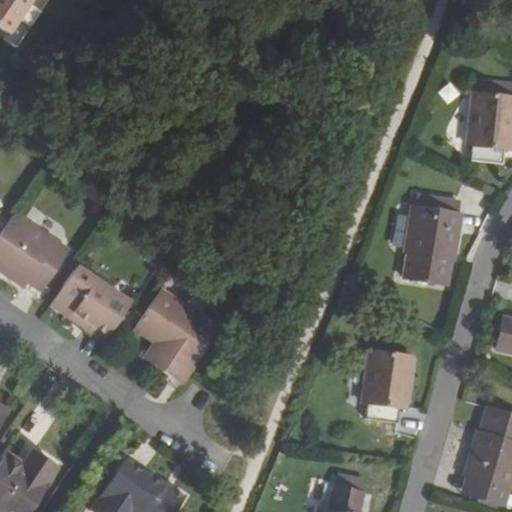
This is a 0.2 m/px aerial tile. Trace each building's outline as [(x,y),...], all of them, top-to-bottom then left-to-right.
[(0,0),(0,22),(10,30),(31,0),(0,0)] [(511,123),(511,98),(511,99),(511,88),(511,84),(474,81),(473,95),(471,95),(467,147),(471,147),(470,163),(503,166),(504,150),(510,151),(511,123)] [(403,279),(445,286),(449,261),(450,252),(454,253),(460,214),(458,214),(443,212),(445,200),(415,195),(414,207),(411,206),(403,253),(407,254),(403,279)] [(445,200),(443,212),(458,214),(460,203),(445,200)] [(17,269),(31,280),(42,287),(69,247),(14,210),(0,232),(0,266),(13,276),(17,269)] [(75,308),(115,335),(137,301),(78,261),(52,301),(72,315),(75,308)] [(17,269),(13,276),(27,285),(31,280),(17,269)] [(137,321),(155,334),(165,341),(152,359),(181,379),(188,369),(217,325),(161,287),(137,321)] [(110,341),(115,335),(75,308),(72,315),(110,341)] [(511,320),(502,318),(495,350),(511,354),(511,320)] [(165,341),(155,334),(143,353),(152,359),(165,341)] [(404,409),(411,357),(369,351),(361,403),(366,404),(364,419),(397,424),(399,408),(404,409)] [(474,438),(462,476),(464,476),(475,480),(470,496),(503,507),(509,489),(510,490),(511,485),(511,415),(487,407),(480,430),(478,439),(474,438)] [(0,468),(0,483),(33,507),(74,448),(51,431),(38,448),(22,436),(0,468)] [(94,509),(98,511),(132,511),(156,477),(151,473),(153,471),(130,456),(94,509)] [(358,511),(362,493),(360,492),(363,479),(338,474),(334,487),(333,487),(327,511),(317,509),(316,511),(358,511)] [(475,480),(464,476),(459,493),(470,496),(475,480)] [(156,477),(132,511),(177,511),(189,495),(176,485),(173,489),(166,484),(156,477)] [(168,480),(166,484),(173,489),(176,485),(168,480)]
